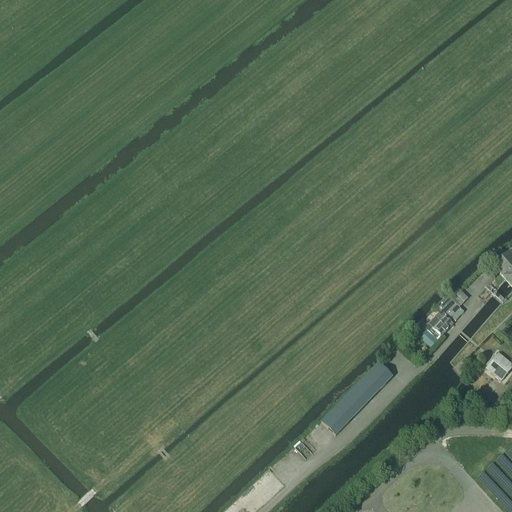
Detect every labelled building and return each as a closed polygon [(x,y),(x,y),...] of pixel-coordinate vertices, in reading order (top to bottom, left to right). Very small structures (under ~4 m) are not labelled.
[(511,287),(511,256),(510,254),(495,268),(507,282),(511,287)] [(461,293),(453,301),(452,302),(459,309),(468,301),(461,293)] [(448,322),(447,321),(449,318),(455,323),(464,314),(458,309),(459,309),(452,302),(453,301),(449,297),(441,303),(443,305),(435,312),(438,315),(429,326),(442,338),(453,326),(448,322)] [(407,335),(401,341),(408,347),(411,344),(412,345),(420,338),(419,337),(420,335),(415,330),(408,337),(407,335)] [(501,383),(511,369),(511,367),(498,356),(486,371),(501,383)] [(335,438),(354,418),(392,379),(378,365),(321,424),(335,438)]
